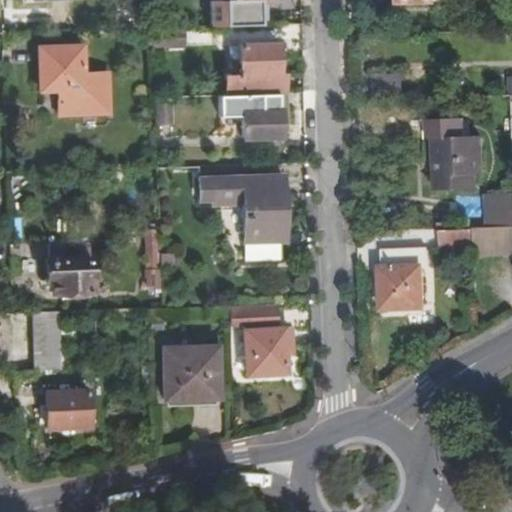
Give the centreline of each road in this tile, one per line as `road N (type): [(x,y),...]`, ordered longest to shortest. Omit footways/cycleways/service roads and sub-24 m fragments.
road 1 (residential): [(323,0),(339,426)]
road 2 (tertiary): [(300,466),(221,471),(50,506)]
road 3 (tertiary): [(511,344),(464,368),(400,438)]
